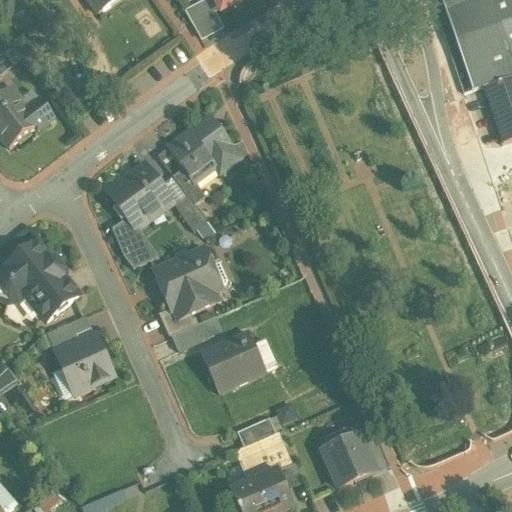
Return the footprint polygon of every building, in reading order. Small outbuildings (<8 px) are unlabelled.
[(7,0),(8,1),(8,0),(86,0),(98,17),(122,0),(7,0)] [(211,0),(203,5),(209,15),(213,12),(220,9),(222,13),(235,6),(234,4),(240,0),(211,0)] [(511,0),(461,0),(434,9),(435,10),(444,7),(473,94),(484,90),(511,80),(511,0)] [(203,5),(185,14),(205,50),(206,50),(203,43),(192,24),(209,15),(203,5)] [(209,15),(192,24),(203,43),(224,32),(213,12),(209,15)] [(2,58),(0,60),(0,79),(13,70),(5,57),(2,58)] [(511,80),(484,90),(503,147),(511,143),(511,80)] [(20,104),(11,92),(0,100),(0,141),(8,152),(36,131),(37,133),(53,121),(40,104),(25,115),(18,106),(20,104)] [(233,148),(211,119),(167,152),(183,173),(194,187),(195,187),(216,171),(220,177),(241,162),(232,149),(233,148)] [(174,206),(146,168),(107,196),(126,223),(135,235),(136,234),(174,206)] [(194,187),(183,173),(173,180),(188,201),(188,200),(195,209),(205,201),(195,187),(194,187)] [(195,209),(188,200),(188,201),(175,210),(194,236),(208,226),(195,209)] [(126,223),(119,228),(123,233),(116,239),(121,245),(118,247),(127,259),(124,260),(134,273),(157,262),(136,234),(135,235),(126,223)] [(56,265),(51,264),(37,247),(29,254),(28,253),(4,271),(5,272),(0,276),(0,301),(1,303),(9,306),(18,305),(26,298),(47,325),(79,300),(64,281),(65,275),(56,265)] [(205,255),(191,261),(186,257),(178,261),(177,267),(155,277),(171,313),(176,324),(191,317),(217,306),(212,294),(215,293),(206,271),(211,268),(205,255)] [(191,317),(176,324),(171,313),(161,317),(172,340),(198,328),(195,321),(193,322),(191,317)] [(86,321),(47,338),(55,355),(94,337),(86,321)] [(198,328),(172,340),(178,355),(210,341),(203,326),(198,328)] [(94,337),(55,355),(63,374),(70,371),(81,396),(74,399),(75,400),(116,382),(96,336),(94,337)] [(249,336),(201,358),(219,398),(237,390),(238,391),(251,385),(250,384),(267,376),(266,375),(254,349),(249,336)] [(277,369),(266,344),(254,349),(266,375),(277,369)] [(9,372),(0,378),(0,394),(17,382),(9,372)] [(269,422),(238,436),(238,437),(240,436),(246,450),(244,451),(244,452),(276,437),(269,422)] [(244,452),(235,456),(249,488),(279,475),(297,467),(284,434),(244,452)] [(359,437),(320,454),(337,494),(377,477),(359,437)] [(297,467),(279,475),(286,493),(305,485),(297,467)] [(249,488),(231,495),(237,511),(291,511),(294,511),(286,493),(279,475),(249,488)] [(84,511),(108,511),(116,509),(111,498),(83,509),(84,511)]
